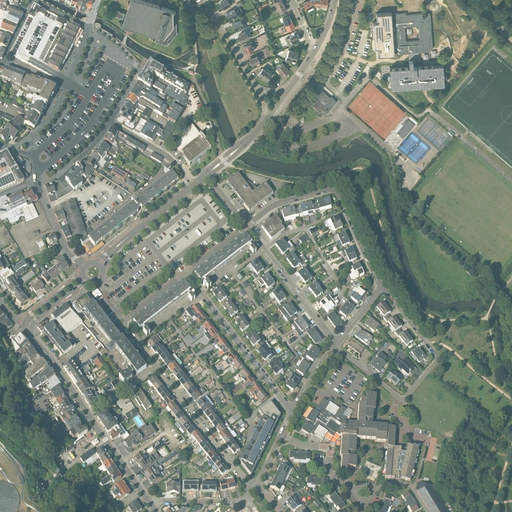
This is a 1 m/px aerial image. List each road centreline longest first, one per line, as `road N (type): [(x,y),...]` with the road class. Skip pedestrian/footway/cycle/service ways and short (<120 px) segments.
road 1 (residential): [(380,286),(331,189),(274,205),(246,227)]
road 2 (residential): [(292,412),(184,273)]
road 3 (residential): [(252,492),(156,368)]
road 4 (residential): [(336,344),(246,227)]
road 5 (residential): [(84,265),(63,247),(36,181),(36,160),(16,151)]
road 6 (residential): [(403,399),(433,354),(380,286)]
road 7 (residential): [(156,368),(124,323),(184,273)]
